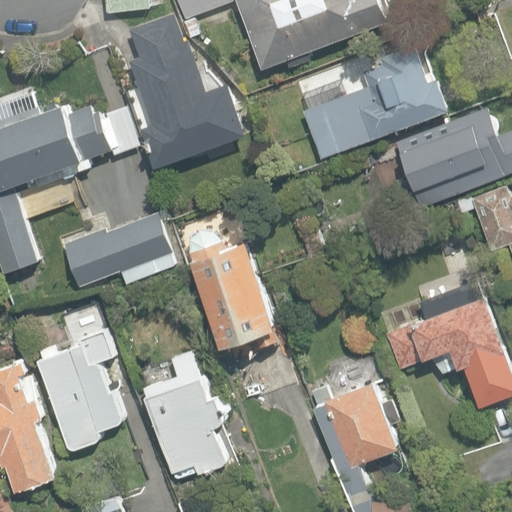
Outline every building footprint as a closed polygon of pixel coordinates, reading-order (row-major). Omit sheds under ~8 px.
[(109,0),(111,12),(154,9),(152,0),(109,0)] [(231,0),(241,0),(266,66),(392,19),(389,11),(394,6),(391,0),(182,0),(189,16),(231,0)] [(145,126),(159,165),(251,132),(233,80),(211,88),(193,36),(189,38),(179,11),(134,27),(143,54),(133,58),(156,122),(145,126)] [(203,32),(197,16),(186,20),(192,36),(203,32)] [(306,108),(324,155),(452,107),(453,107),(441,76),(438,77),(434,68),(428,71),(418,42),(383,55),(385,61),(365,68),(371,84),(306,108)] [(0,245),(9,270),(44,258),(19,186),(39,179),(41,184),(96,165),(93,156),(115,148),(118,155),(145,145),(131,103),(111,110),(113,116),(106,118),(103,109),(98,111),(96,105),(75,112),(70,99),(46,108),(44,103),(0,118),(0,245)] [(391,188),(398,208),(423,198),(425,206),(511,173),(511,130),(504,134),(490,106),(400,140),(405,153),(382,162),(386,175),(398,171),(400,176),(413,171),(416,179),(391,188)] [(361,170),(372,164),(368,156),(357,162),(361,170)] [(511,190),(509,182),(474,195),(493,247),(511,241),(511,240),(511,190)] [(124,271),(128,283),(179,263),(157,206),(86,233),(91,245),(79,249),(90,277),(101,273),(103,279),(124,271)] [(308,233),(314,249),(327,244),(321,228),(308,233)] [(227,248),(225,240),(215,230),(201,229),(192,238),(191,251),(195,260),(225,345),(280,325),(250,240),(227,248)] [(468,238),(439,247),(444,260),(416,270),(424,296),(480,277),(468,238)] [(484,402),(484,403),(511,392),(511,353),(490,293),(486,294),(480,278),(423,298),(429,318),(391,331),(403,365),(435,354),(441,371),(469,361),(484,402)] [(79,445),(80,445),(81,445),(102,438),(102,437),(103,437),(104,436),(104,435),(105,435),(105,434),(105,433),(105,432),(105,431),(105,430),(105,429),(104,428),(124,421),(125,420),(125,419),(126,419),(126,418),(127,417),(127,416),(127,415),(127,414),(126,413),(118,388),(115,389),(106,365),(106,364),(105,364),(105,363),(104,363),(104,362),(103,362),(102,361),(101,361),(100,360),(119,353),(110,328),(85,337),(87,343),(62,351),(59,343),(44,348),(47,357),(43,358),(73,442),(73,443),(74,443),(74,444),(75,444),(76,445),(77,445),(78,445),(79,445)] [(151,394),(183,474),(202,467),(203,470),(227,462),(228,461),(229,461),(229,460),(230,459),(230,458),(231,457),(231,456),(231,455),(219,423),(225,421),(226,421),(228,419),(229,417),(229,416),(229,415),(229,414),(229,413),(222,394),(215,396),(198,348),(179,355),(188,381),(175,386),(172,377),(161,381),(164,390),(151,394)] [(291,348),(238,366),(250,402),(303,384),(291,348)] [(9,465),(19,490),(61,473),(41,418),(48,416),(40,396),(35,398),(25,372),(32,370),(28,359),(0,369),(0,454),(1,454),(5,466),(9,465)] [(336,455),(358,511),(413,511),(414,495),(377,492),(364,460),(404,445),(395,422),(404,418),(396,396),(387,400),(379,379),(335,396),(330,383),(313,390),(338,454),(336,455)] [(511,489),(511,413),(486,421),(493,444),(462,452),(475,499),(511,489)] [(69,511),(128,511),(123,492),(69,509),(69,511)] [(182,500),(186,511),(210,511),(203,492),(182,500)]
